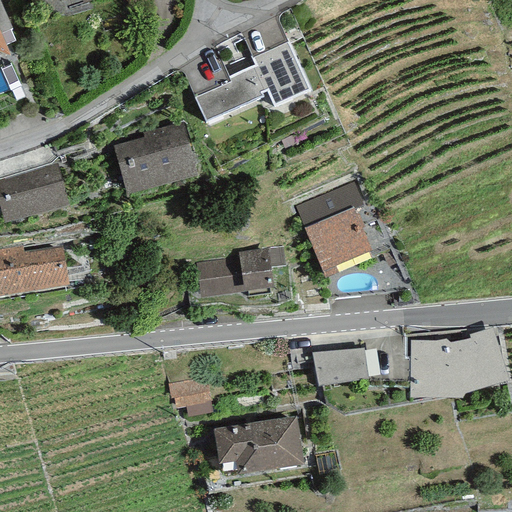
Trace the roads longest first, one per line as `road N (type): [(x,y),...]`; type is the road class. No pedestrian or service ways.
road 1 (tertiary): [(511,311),(0,357)]
road 2 (residential): [(207,0),(214,28),(116,96),(0,144)]
